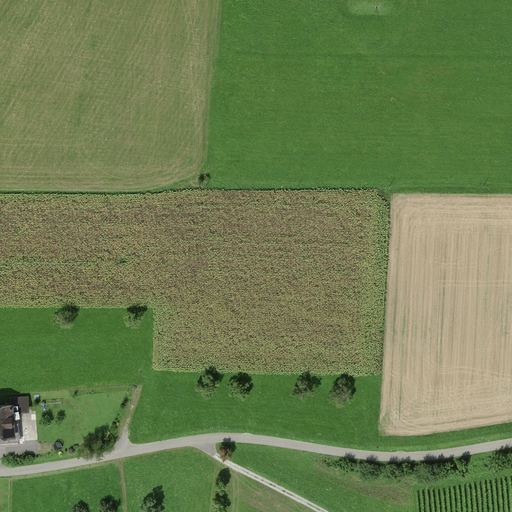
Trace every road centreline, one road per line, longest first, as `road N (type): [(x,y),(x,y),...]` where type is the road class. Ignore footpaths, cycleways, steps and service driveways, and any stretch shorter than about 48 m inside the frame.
road 1 (unclassified): [(0,472),(201,439),(396,457),(511,443)]
road 2 (track): [(0,188),(143,188),(209,171),(217,0)]
road 3 (track): [(201,439),(211,454),(325,511)]
